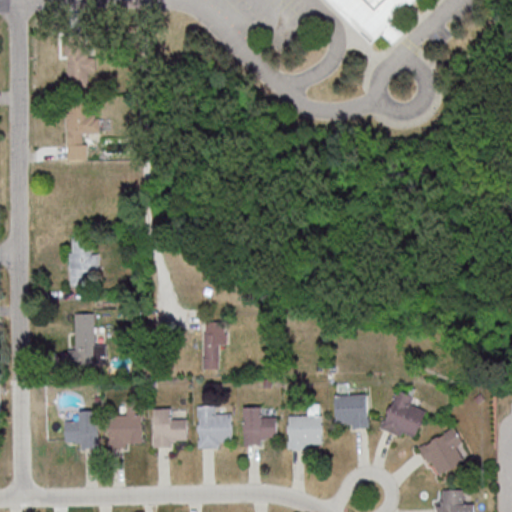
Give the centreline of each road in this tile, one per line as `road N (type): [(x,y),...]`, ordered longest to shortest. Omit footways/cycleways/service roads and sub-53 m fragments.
road 1 (residential): [(21,497),(19,0)]
road 2 (residential): [(322,511),(256,492),(0,497)]
